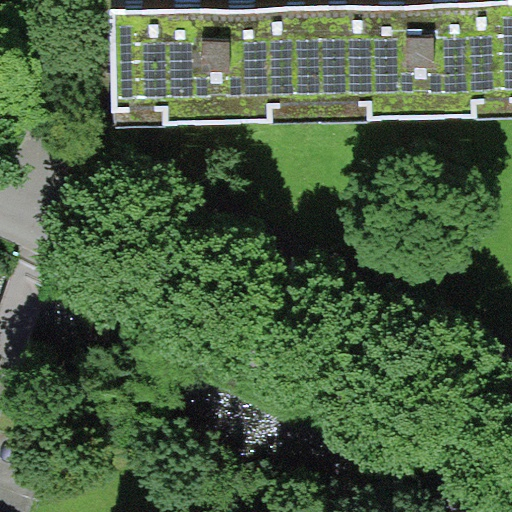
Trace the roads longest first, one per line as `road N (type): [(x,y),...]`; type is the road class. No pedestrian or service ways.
road 1 (residential): [(511,452),(42,234)]
road 2 (residential): [(39,0),(42,234)]
